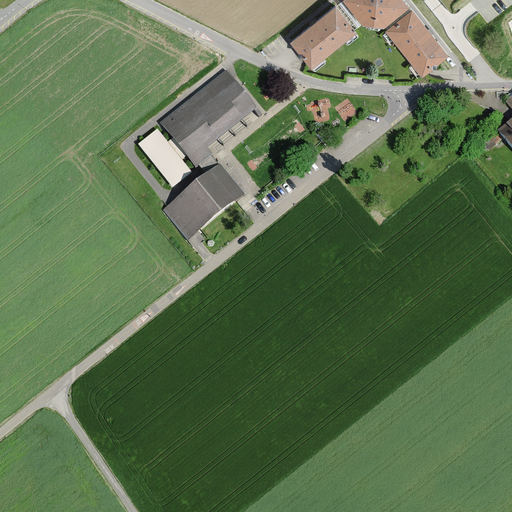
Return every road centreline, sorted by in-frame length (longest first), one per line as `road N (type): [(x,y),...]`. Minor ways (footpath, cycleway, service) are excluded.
road 1 (residential): [(408,89),(397,112),(50,395)]
road 2 (unclassified): [(130,0),(308,81),(408,89)]
road 3 (residential): [(132,511),(50,395)]
